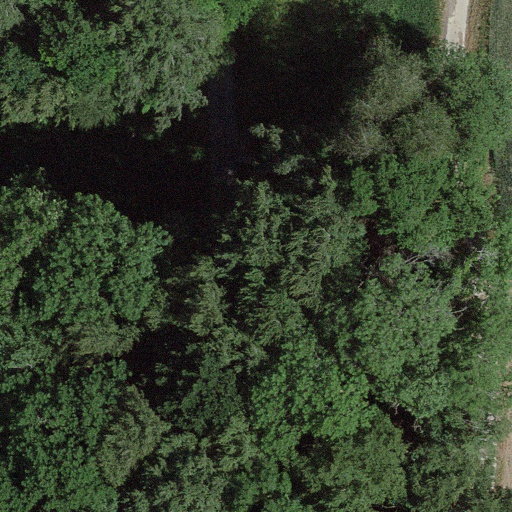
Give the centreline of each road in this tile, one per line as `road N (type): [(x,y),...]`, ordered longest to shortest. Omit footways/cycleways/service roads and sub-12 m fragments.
road 1 (track): [(216,0),(220,73),(190,423),(170,511)]
road 2 (track): [(445,0),(497,511)]
